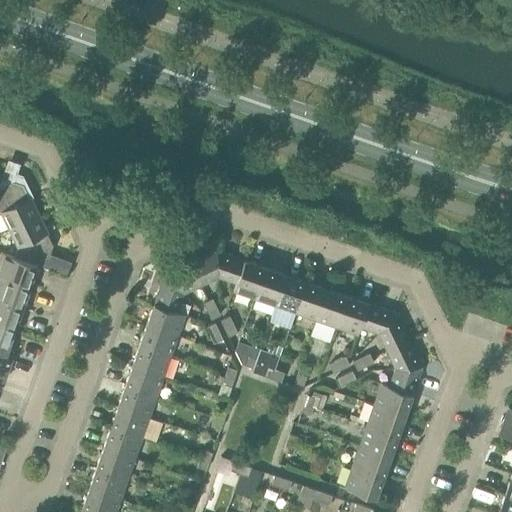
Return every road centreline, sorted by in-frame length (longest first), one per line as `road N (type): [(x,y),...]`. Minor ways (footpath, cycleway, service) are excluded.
road 1 (secondary): [(511,189),(0,16)]
road 2 (residential): [(468,357),(444,347),(406,280),(225,213),(167,241),(146,234)]
road 3 (residential): [(23,506),(55,492),(146,234)]
road 4 (residential): [(101,216),(11,480),(23,506)]
road 5 (residential): [(468,357),(414,511)]
road 6 (residential): [(450,511),(501,368)]
road 7 (residential): [(101,216),(77,206),(41,152),(0,138)]
